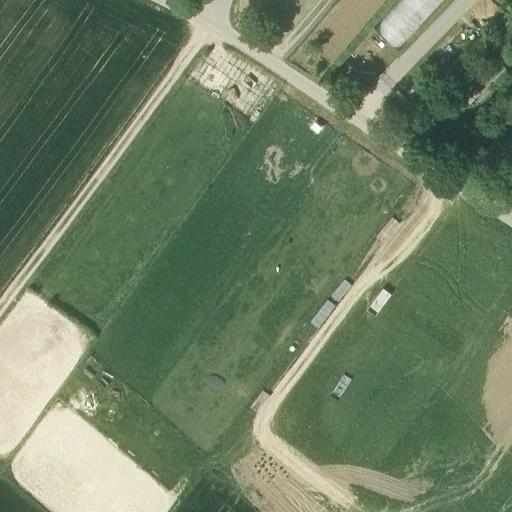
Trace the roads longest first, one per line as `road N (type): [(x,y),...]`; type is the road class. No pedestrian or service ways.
road 1 (unclassified): [(511,212),(269,58),(161,0)]
road 2 (track): [(0,322),(230,0)]
